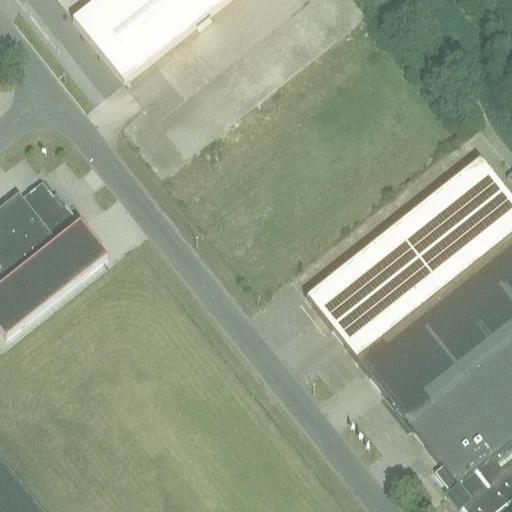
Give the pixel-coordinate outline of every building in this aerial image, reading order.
[(124,87),(232,0),(101,0),(73,23),(124,87)] [(210,83),(254,49),(248,41),(204,75),(210,83)] [(511,200),(481,162),(307,301),(442,470),(435,477),(448,494),(445,497),(456,511),(460,511),(462,511),(500,511),(511,503),(511,501),(511,502),(510,501),(511,499),(511,200)] [(19,197),(0,212),(0,291),(57,246),(56,245),(80,226),(66,209),(61,213),(54,205),(56,203),(42,186),(23,202),(19,197)] [(0,511),(39,511),(0,462),(0,511)]
